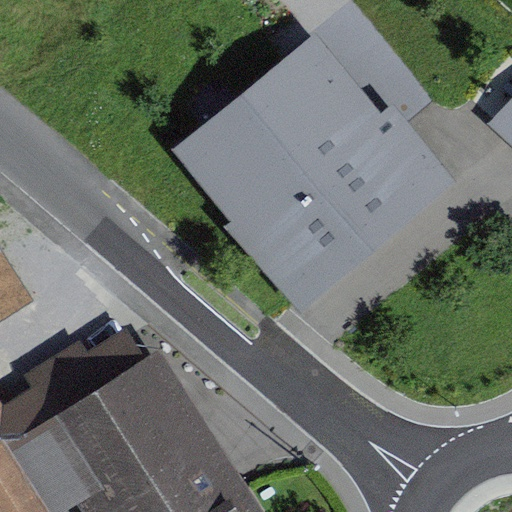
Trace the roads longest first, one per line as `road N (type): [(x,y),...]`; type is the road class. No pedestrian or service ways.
road 1 (residential): [(0,135),(425,499)]
road 2 (unknown): [(73,511),(12,404)]
